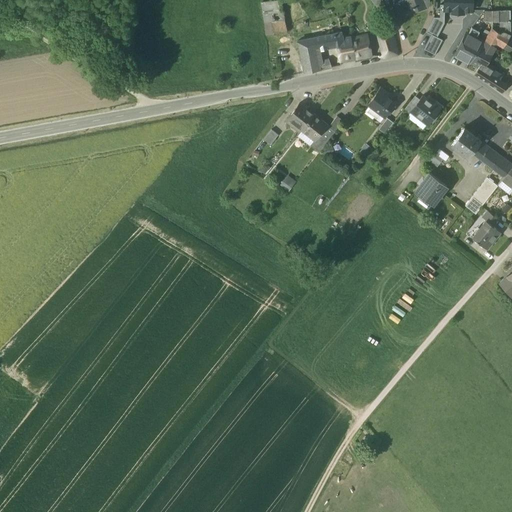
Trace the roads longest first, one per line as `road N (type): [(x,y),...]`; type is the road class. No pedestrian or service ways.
road 1 (secondary): [(511,113),(465,77),(408,65),(0,139)]
road 2 (track): [(134,511),(350,238)]
road 3 (residential): [(511,246),(349,436)]
road 4 (track): [(154,111),(0,9)]
